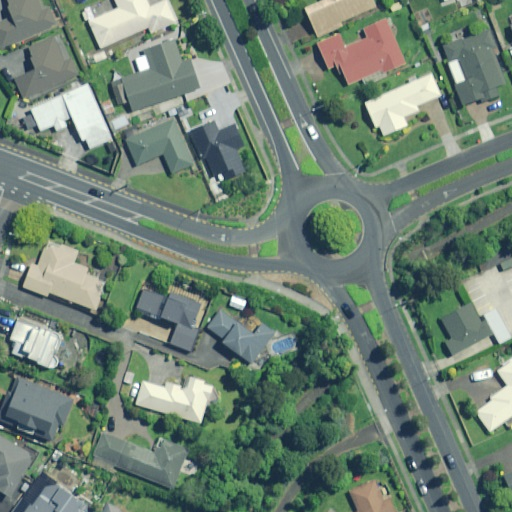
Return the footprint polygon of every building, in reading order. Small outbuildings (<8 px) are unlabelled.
[(41,10),(37,0),(6,0),(14,16),(0,22),(0,45),(1,48),(55,26),(48,8),(41,10)] [(166,0),(150,7),(147,0),(115,0),(120,9),(90,22),(102,48),(149,28),(152,34),(177,23),(167,0),(166,0)] [(325,0),(306,8),(318,37),(343,27),(341,22),(377,8),(373,0),(325,0)] [(349,85),(363,79),(366,86),(386,77),(385,74),(407,64),(387,19),(364,29),(368,37),(346,47),(341,34),(318,44),(329,69),(340,65),(349,85)] [(450,33),(454,44),(444,46),(461,106),(499,95),(496,87),(505,85),(489,32),(472,37),(469,27),(455,31),(450,33)] [(65,62),(54,36),(28,48),(37,70),(16,79),(25,99),(79,75),(72,59),(65,62)] [(183,63),(175,40),(144,51),(150,69),(122,79),(124,84),(112,89),(118,106),(130,101),(134,112),(200,88),(190,61),(183,63)] [(441,96),(432,74),(366,103),(376,128),(381,126),(385,136),(408,126),(404,118),(419,111),(417,106),(441,96)] [(112,140),(88,85),(31,109),(41,131),(55,125),(57,131),(75,123),(79,132),(83,130),(91,149),(112,140)] [(111,100),(101,103),(106,115),(115,111),(111,100)] [(129,124),(125,116),(110,122),(114,130),(129,124)] [(193,165),(174,120),(126,140),(137,166),(164,154),(172,174),(193,165)] [(219,131),(215,121),(191,131),(203,159),(207,158),(215,177),(221,175),(224,181),(246,172),(237,150),(245,147),(236,124),(219,131)] [(78,252),(49,241),(39,266),(33,264),(24,288),(47,297),(49,292),(95,310),(106,282),(86,274),(87,269),(74,264),(78,252)] [(511,267),(511,257),(508,249),(477,262),(482,272),(500,264),(504,271),(511,267)] [(144,290),(136,312),(161,322),(162,318),(179,325),(172,344),(192,352),(200,328),(194,326),(202,306),(170,293),(168,299),(144,290)] [(247,303),(233,296),(229,305),(244,311),(247,303)] [(490,337),(472,304),(442,321),(452,339),(446,342),(454,357),(490,337)] [(511,338),(496,309),(485,315),(501,344),(511,338)] [(256,336),(221,311),(209,329),(225,340),(223,343),(253,365),(275,334),(263,325),(256,336)] [(55,354),(62,338),(19,321),(11,340),(17,342),(12,354),(22,359),(23,357),(37,362),(37,364),(49,369),(51,369),(52,369),(53,369),(55,368),(56,367),(57,366),(58,365),(58,364),(59,362),(59,361),(58,359),(58,358),(57,357),(56,355),(55,354)] [(91,343),(87,333),(76,338),(80,347),(91,343)] [(511,416),(511,361),(498,371),(508,386),(491,399),(493,401),(477,412),(491,432),(511,416)] [(75,399),(17,376),(0,418),(0,421),(52,443),(60,424),(64,426),(75,399)] [(166,388),(144,382),(142,387),(133,384),(129,398),(138,401),(137,405),(201,424),(213,385),(188,377),(184,388),(167,383),(166,388)] [(153,453),(103,434),(92,464),(110,471),(112,466),(174,490),(190,449),(159,437),(153,453)] [(34,457),(0,437),(0,492),(11,498),(34,457)] [(399,511),(393,497),(386,500),(377,480),(353,490),(362,510),(356,511),(399,511)] [(24,511),(93,511),(51,482),(34,507),(30,504),(24,511)]
